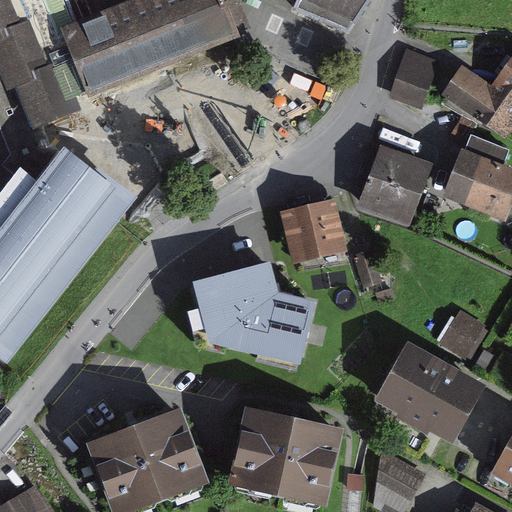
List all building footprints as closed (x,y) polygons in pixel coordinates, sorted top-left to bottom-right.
[(87,0),(92,9),(79,13),(82,22),(61,31),(47,0),(0,0),(0,119),(30,185),(64,142),(100,170),(118,148),(94,86),(239,33),(251,15),(242,0),(87,0)] [(287,0),(350,26),(367,0),(287,0)] [(408,57),(395,93),(419,102),(432,65),(408,57)] [(511,136),(511,61),(492,90),(463,70),(447,91),(511,136)] [(468,145),(463,143),(445,193),(506,215),(511,198),(511,161),(507,160),(511,146),(511,145),(473,132),(468,145)] [(64,142),(30,185),(0,223),(0,344),(10,352),(133,196),(100,170),(64,142)] [(427,171),(383,156),(364,210),(408,225),(427,171)] [(342,248),(331,203),(286,214),(297,259),(342,248)] [(212,339),(298,359),(312,303),(276,294),(269,264),(199,284),(212,339)] [(486,324),(462,309),(447,336),(471,350),(486,324)] [(479,393),(409,356),(383,405),(453,442),(479,393)] [(340,439),(249,420),(234,491),(325,510),(340,439)] [(179,423),(92,454),(113,511),(147,511),(204,492),(179,423)] [(511,448),(495,483),(511,491),(511,448)] [(379,504),(393,511),(406,511),(426,478),(384,454),(379,504)] [(10,511),(54,511),(40,483),(5,501),(10,511)] [(509,511),(479,497),(475,504),(463,498),(455,511),(509,511)]
